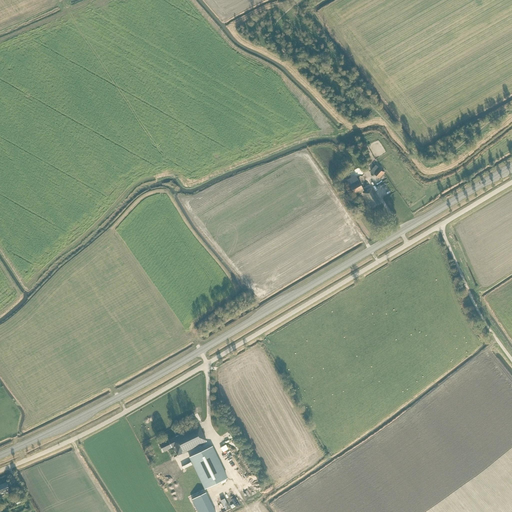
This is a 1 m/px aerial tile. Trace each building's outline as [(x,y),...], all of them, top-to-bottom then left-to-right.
[(379,168),(376,165),(370,171),(379,179),(385,172),(379,167),(379,168)] [(365,182),(361,174),(347,181),(354,194),(358,192),(359,194),(364,191),(360,185),(365,182)] [(372,207),(379,202),(371,189),(362,194),(368,204),(370,203),(372,207)] [(162,451),(173,446),(177,455),(206,441),(198,424),(175,436),(175,437),(159,444),(162,451)] [(212,447),(189,458),(205,489),(227,478),(212,447)] [(3,493),(11,489),(7,481),(0,483),(0,493),(1,495),(3,494),(3,493)] [(197,511),(214,511),(205,493),(192,500),(197,511)]
